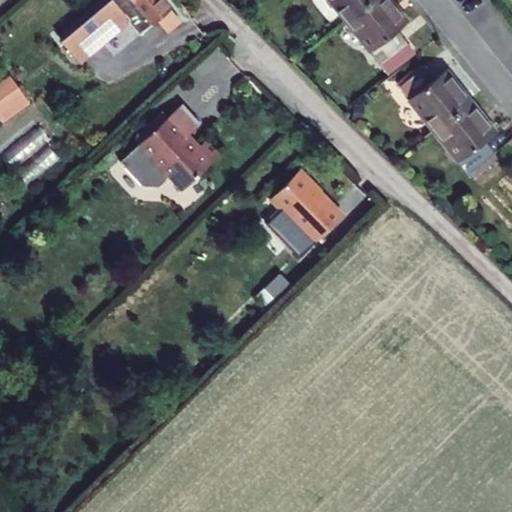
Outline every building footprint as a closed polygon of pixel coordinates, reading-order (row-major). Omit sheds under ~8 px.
[(110,0),(78,27),(95,46),(138,11),(149,23),(161,14),(172,27),(185,15),(171,0),(110,0)] [(340,0),(352,15),(370,0),(340,0)] [(370,0),(352,15),(387,56),(412,34),(404,23),(412,15),(399,0),(370,0)] [(78,27),(64,39),(80,59),(95,46),(78,27)] [(408,82),(445,126),(480,96),(454,64),(444,72),(435,60),(408,82)] [(0,93),(0,121),(0,122),(30,103),(17,83),(0,93)] [(445,126),(479,166),(505,144),(497,134),(506,127),(480,96),(445,126)] [(202,126),(183,106),(120,164),(143,188),(160,189),(171,179),(183,192),(221,158),(207,143),(198,152),(187,139),(202,126)] [(315,247),(343,221),(314,190),(316,188),(302,173),(270,203),(287,221),(289,219),(315,247)] [(353,232),(343,221),(315,247),(301,260),(311,271),(353,232)]
